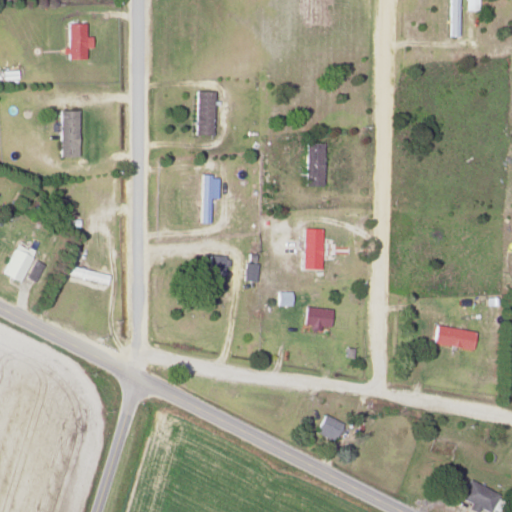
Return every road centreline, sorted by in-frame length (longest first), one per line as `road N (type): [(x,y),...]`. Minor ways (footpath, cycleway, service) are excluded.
road 1 (secondary): [(397,511),(0,310)]
road 2 (residential): [(134,377),(143,355),(511,413)]
road 3 (residential): [(374,388),(384,0)]
road 4 (residential): [(143,355),(137,0)]
road 5 (residential): [(92,511),(134,377)]
